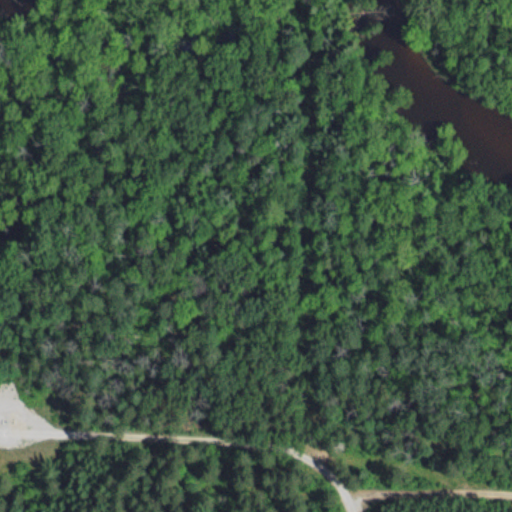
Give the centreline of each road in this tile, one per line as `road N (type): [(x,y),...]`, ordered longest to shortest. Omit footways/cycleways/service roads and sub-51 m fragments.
road 1 (track): [(339,511),(332,481),(294,469),(177,452),(0,442)]
road 2 (track): [(511,497),(373,495),(332,481)]
